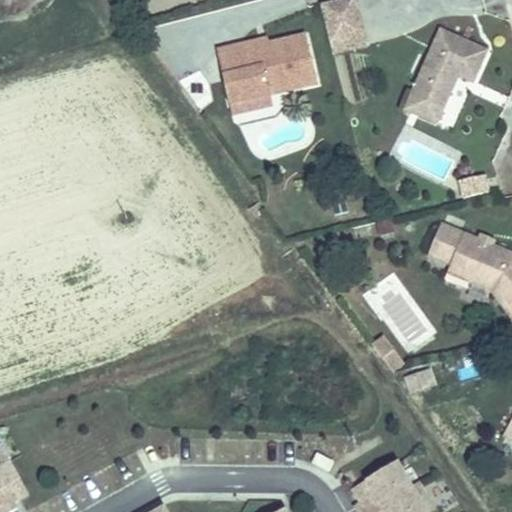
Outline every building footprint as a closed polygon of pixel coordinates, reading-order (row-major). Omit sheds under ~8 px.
[(365,39),(355,2),(316,11),(325,48),(365,39)] [(214,50),(228,105),(269,95),(316,83),(320,80),(307,36),(254,50),(250,42),(214,50)] [(325,48),(328,60),(368,50),(365,39),(325,48)] [(440,46),(410,109),(441,124),(455,93),(470,100),(485,67),(440,46)] [(269,95),(228,105),(232,121),(274,111),(269,95)] [(441,124),(410,109),(404,124),(435,139),(441,124)] [(461,192),(465,208),(480,205),(475,188),(461,192)] [(437,235),(424,267),(448,277),(452,268),(467,274),(462,286),(490,297),(488,303),(511,333),(511,332),(511,265),(488,256),(475,250),(437,235)] [(477,245),(475,250),(488,256),(490,251),(477,245)] [(467,274),(452,268),(448,277),(445,285),(488,303),(490,297),(462,286),(467,274)] [(388,340),(376,349),(392,373),(405,364),(388,340)] [(408,393),(436,388),(432,369),(404,375),(408,393)] [(30,487),(9,450),(0,454),(0,511),(20,511),(23,510),(19,503),(15,496),(30,487)] [(335,470),(340,460),(323,452),(318,461),(335,470)] [(434,511),(403,460),(366,483),(375,498),(368,502),(361,506),(364,511),(434,511)] [(375,498),(366,483),(359,487),(368,502),(375,498)] [(19,503),(34,494),(30,487),(15,496),(19,503)]
